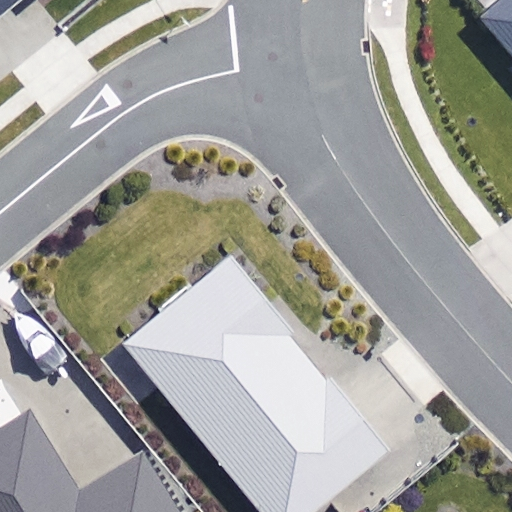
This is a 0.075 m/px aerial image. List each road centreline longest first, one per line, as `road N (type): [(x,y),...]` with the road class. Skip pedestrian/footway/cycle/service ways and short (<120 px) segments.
road 1 (residential): [(511,381),(373,214),(325,139),(301,53)]
road 2 (residential): [(0,212),(162,88),(301,53)]
